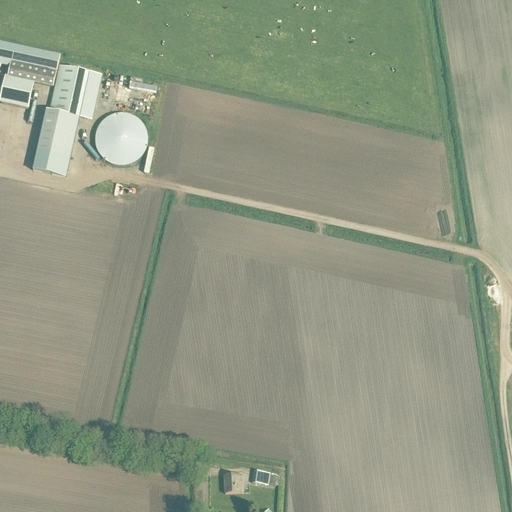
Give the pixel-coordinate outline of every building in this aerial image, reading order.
[(53,89),(60,59),(0,45),(0,69),(0,70),(1,67),(10,69),(8,80),(6,80),(0,105),(28,111),(34,85),(53,89)] [(66,179),(79,119),(92,122),(96,104),(92,104),(98,76),(60,68),(50,113),(46,112),(33,172),(66,179)] [(104,123),(96,134),(95,148),(101,160),(113,168),(126,169),(139,163),(146,152),(147,138),(141,126),(130,118),(116,117),(104,123)] [(277,477),(254,473),(252,485),(275,489),(277,477)] [(241,476),(224,477),(225,496),(242,495),(241,476)]
